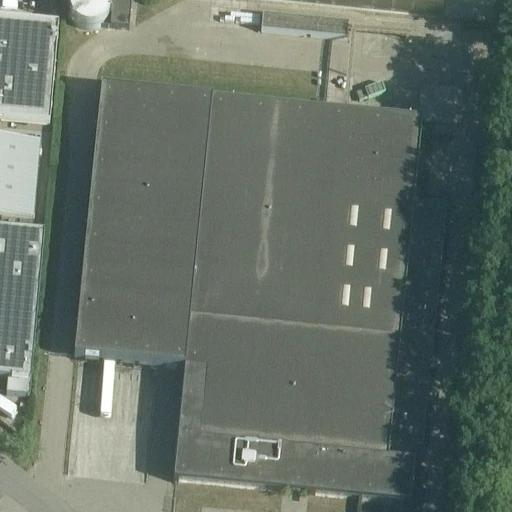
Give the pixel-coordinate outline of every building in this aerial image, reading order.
[(72,0),(72,1),(71,2),(70,4),(70,6),(69,7),(69,9),(69,11),(69,13),(69,15),(70,16),(70,18),(71,20),(72,21),(72,23),(74,24),(75,25),(78,28),(81,29),(84,31),(87,31),(91,31),(95,31),(96,30),(100,28),(128,31),(131,0),(113,0),(114,2),(107,1),(106,0),(72,0)] [(276,0),(442,17),(443,0),(276,0)] [(348,25),(262,17),(260,34),(346,42),(348,25)] [(0,121),(49,126),(58,26),(0,21),(0,121)] [(422,123),(100,91),(73,361),(184,372),(173,484),(177,485),(178,480),(276,490),(275,493),(282,493),(282,490),(291,491),(290,495),(299,496),(299,492),(308,493),(308,496),(314,497),(315,494),(405,503),(405,507),(410,508),(414,465),(387,462),(389,443),(422,446),(447,206),(414,203),(422,123)] [(0,141),(0,218),(33,221),(39,145),(0,141)] [(44,234),(0,230),(0,380),(7,381),(5,397),(29,399),(44,234)]
